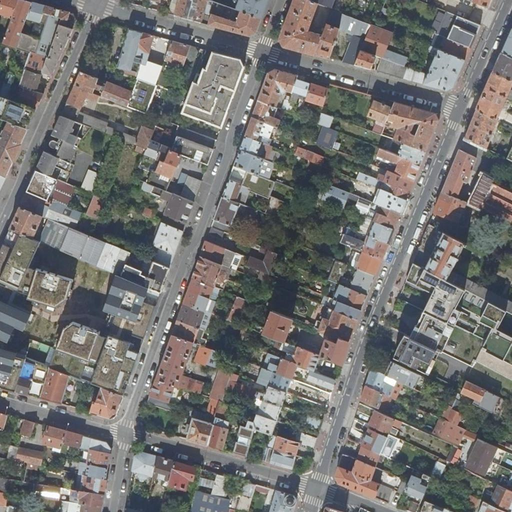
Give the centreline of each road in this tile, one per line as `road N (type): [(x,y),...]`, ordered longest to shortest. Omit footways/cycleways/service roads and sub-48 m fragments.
road 1 (residential): [(316,488),(363,337),(456,107)]
road 2 (residential): [(258,53),(125,434)]
road 3 (residential): [(0,219),(93,7)]
road 4 (residential): [(456,107),(258,53)]
road 5 (residential): [(316,488),(125,434)]
road 6 (residential): [(258,53),(93,7)]
road 7 (residential): [(125,434),(0,399)]
